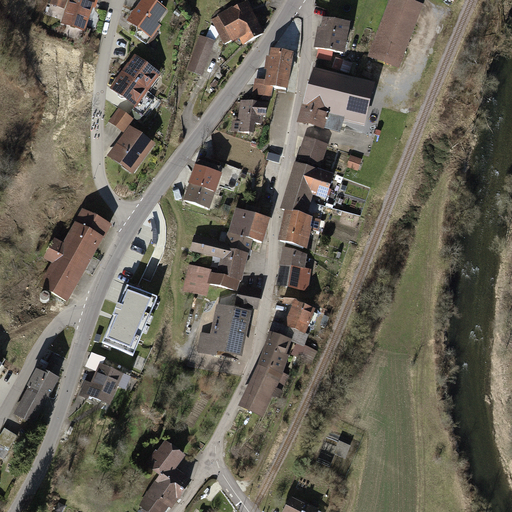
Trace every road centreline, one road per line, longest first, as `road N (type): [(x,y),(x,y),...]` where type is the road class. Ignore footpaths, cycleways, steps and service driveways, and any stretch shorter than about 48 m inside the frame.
road 1 (residential): [(212,463),(262,330),(307,49),(305,0)]
road 2 (tertiary): [(136,219),(295,0)]
road 3 (residential): [(119,0),(107,44),(99,178),(117,207),(136,219)]
road 4 (tertiary): [(16,511),(58,430),(93,314)]
road 5 (residential): [(0,425),(45,343),(68,316),(93,314)]
